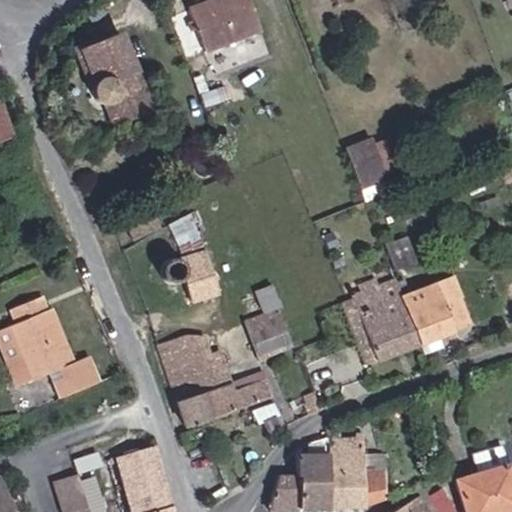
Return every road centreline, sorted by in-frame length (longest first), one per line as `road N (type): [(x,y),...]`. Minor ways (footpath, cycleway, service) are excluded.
road 1 (unclassified): [(14,60),(45,147),(214,511)]
road 2 (unclassified): [(246,511),(306,414),(511,348)]
